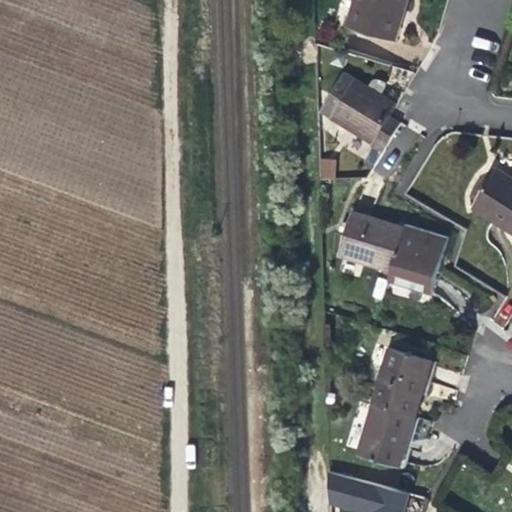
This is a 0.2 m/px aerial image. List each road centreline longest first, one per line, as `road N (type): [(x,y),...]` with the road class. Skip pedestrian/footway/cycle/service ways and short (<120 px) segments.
road 1 (track): [(176,511),(165,0)]
road 2 (track): [(318,473),(303,0)]
road 3 (residential): [(511,117),(437,106),(474,0)]
